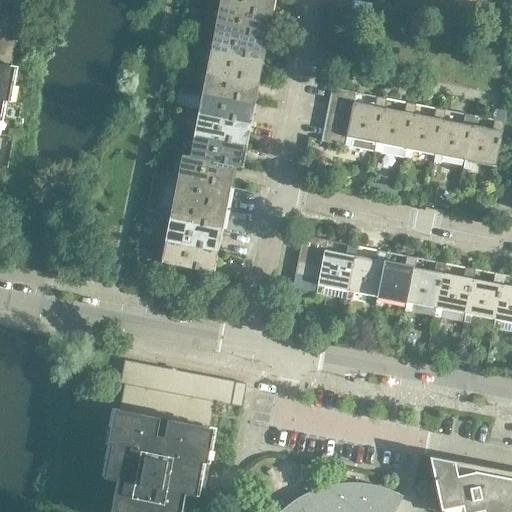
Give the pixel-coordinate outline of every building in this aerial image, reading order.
[(276,0),(226,0),(225,11),(272,20),(276,0)] [(272,20),(225,11),(221,32),(268,41),(272,20)] [(0,118),(2,118),(5,102),(8,86),(12,86),(13,82),(15,70),(16,69),(11,68),(16,42),(20,42),(25,18),(0,13),(0,118)] [(268,41),(221,32),(217,53),(264,62),(268,41)] [(264,62),(217,53),(213,74),(260,83),(264,62)] [(209,96),(256,105),(260,83),(213,74),(209,96)] [(333,90),(330,103),(354,107),(356,94),(347,92),(333,90)] [(354,141),(376,145),(377,146),(384,110),(385,110),(387,100),(377,98),(375,108),(356,104),(358,94),(356,94),(354,107),(351,120),(349,133),(346,147),(353,148),(354,141)] [(252,126),(256,105),(209,96),(205,117),(252,126)] [(354,107),(330,103),(328,116),(351,120),(354,107)] [(383,146),(406,151),(407,151),(414,115),(415,116),(417,106),(406,104),(404,113),(385,110),(384,110),(377,146),(376,145),(375,152),(382,154),(383,146)] [(166,109),(164,121),(173,122),(175,111),(166,109)] [(443,121),(444,121),(446,112),(436,110),(434,119),(415,116),(414,115),(407,151),(406,151),(404,158),(412,160),(413,152),(434,156),(436,157),(443,121)] [(436,157),(434,156),(433,164),(441,165),(442,158),(464,162),(467,163),(474,127),(476,117),(465,115),(463,125),(444,121),(443,121),(436,157)] [(351,120),(328,116),(325,129),(349,133),(351,120)] [(248,148),(252,126),(205,117),(200,139),(248,148)] [(467,163),(464,162),(462,170),(470,172),(472,164),(496,168),(505,123),(494,121),(492,131),(474,127),(467,163)] [(349,133),(325,129),(323,142),(346,147),(349,133)] [(196,160),(235,167),(244,169),(248,148),(200,139),(196,160)] [(235,167),(196,160),(191,159),(191,158),(187,157),(183,179),(231,189),(235,167)] [(153,177),(151,200),(161,201),(164,178),(153,177)] [(231,189),(183,179),(179,200),(227,210),(231,189)] [(227,210),(179,200),(175,222),(223,231),(227,210)] [(170,243),(219,253),(223,231),(175,222),(170,243)] [(144,227),(143,237),(151,238),(153,229),(144,227)] [(326,256),(327,252),(329,242),(303,237),(301,251),(326,256)] [(215,275),(219,253),(170,243),(166,266),(215,275)] [(348,301),(357,258),(358,248),(348,246),(346,256),(327,252),(326,256),(324,269),(321,281),(318,295),(324,296),(325,289),(347,293),(346,301),(348,301)] [(298,263),(324,269),(326,256),(301,251),(298,263)] [(378,307),(386,264),(388,254),(378,252),(376,262),(357,258),(348,301),(353,302),(355,295),(378,299),(376,307),(378,307)] [(407,313),(415,270),(417,259),(406,257),(404,267),(386,264),(378,307),(383,308),(384,300),(406,304),(405,312),(407,313)] [(321,281),(324,269),(298,263),(296,276),(321,281)] [(436,318),(444,275),(446,265),(436,263),(434,273),(415,270),(407,313),(412,314),(414,306),(436,310),(434,318),(436,318)] [(466,324),(474,281),(477,271),(466,269),(464,279),(444,275),(436,318),(442,319),(443,312),(466,316),(464,324),(466,324)] [(495,330),(504,287),(506,276),(496,275),(494,285),(474,281),(466,324),(471,326),(473,317),(495,322),(494,330),(495,330)] [(293,290),(318,295),(321,281),(296,276),(293,290)] [(511,325),(511,288),(504,287),(495,330),(501,331),(502,323),(511,325)] [(124,385),(120,411),(116,411),(112,428),(116,429),(113,446),(110,462),(114,463),(111,480),(118,482),(111,511),(182,511),(186,494),(193,496),(196,479),(200,480),(204,463),(207,447),(210,447),(214,430),(210,429),(215,403),(242,408),(247,385),(177,371),(167,421),(168,422),(164,446),(156,444),(160,420),(162,420),(172,370),(125,361),(120,385),(124,385)] [(456,462),(431,458),(442,511),(445,511),(445,510),(464,506),(464,511),(480,511),(485,511),(484,511),(511,511),(511,479),(476,472),(476,473),(459,476),(456,462)] [(393,511),(402,497),(395,493),(389,491),(382,488),(374,486),(374,487),(356,485),(337,486),(316,491),(297,501),(282,511),(393,511)]
